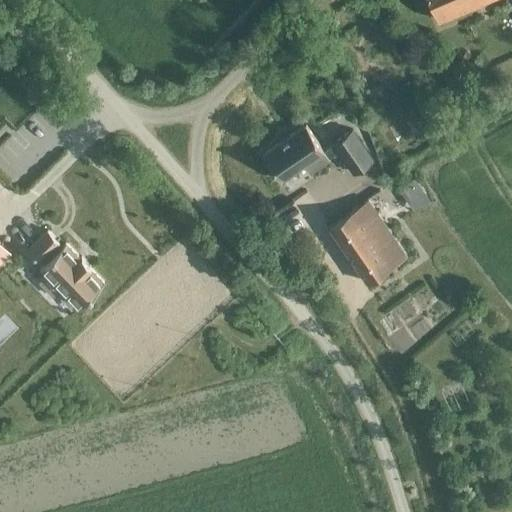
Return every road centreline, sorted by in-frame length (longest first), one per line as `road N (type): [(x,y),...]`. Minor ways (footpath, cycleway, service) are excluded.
road 1 (unclassified): [(399,511),(377,439),(333,358),(197,198)]
road 2 (unclassified): [(120,111),(12,0)]
road 3 (unclassified): [(201,110),(304,0)]
